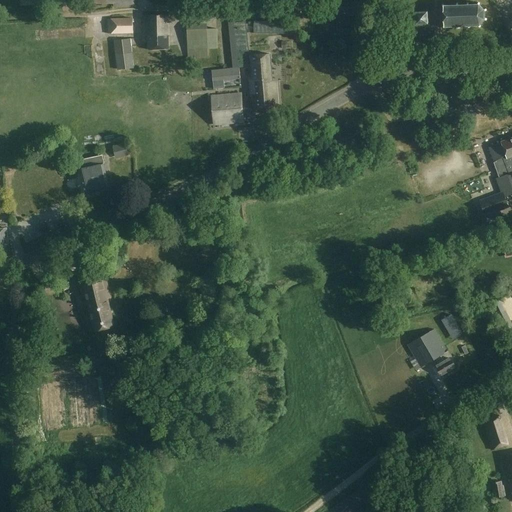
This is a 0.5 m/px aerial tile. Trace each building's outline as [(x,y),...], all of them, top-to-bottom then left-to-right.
[(484,10),(479,5),(443,6),(444,27),(479,26),(485,19),(484,10)] [(429,23),(428,11),(416,12),(416,24),(429,23)] [(171,23),(171,15),(144,16),(145,36),(148,36),(149,50),(169,50),(168,23),(171,23)] [(134,33),(133,18),(108,19),(109,34),(134,33)] [(89,19),(27,22),(29,50),(38,49),(37,31),(77,29),(77,38),(90,37),(89,19)] [(218,49),(217,30),(187,31),(188,58),(208,57),(208,49),(218,49)] [(42,31),(40,39),(50,41),(51,33),(42,31)] [(130,39),(114,41),(117,71),(134,69),(130,39)] [(273,82),(270,54),(251,56),(253,79),(250,79),(252,110),(278,108),(276,82),(273,82)] [(244,123),(242,94),(212,96),(214,125),(244,123)] [(511,137),(501,142),(488,146),(506,196),(511,193),(511,137)] [(129,156),(126,143),(113,146),(115,159),(129,156)] [(110,189),(102,156),(82,160),(83,163),(79,164),(85,194),(110,189)] [(502,192),(479,200),(488,225),(501,220),(498,212),(508,208),(502,192)] [(511,237),(502,239),(506,258),(511,256),(511,237)] [(110,298),(104,271),(77,278),(84,305),(87,304),(95,332),(114,327),(107,299),(110,298)] [(511,332),(511,323),(500,298),(486,305),(492,317),(496,315),(506,335),(511,332)] [(447,351),(434,329),(407,345),(421,368),(435,359),(438,364),(435,366),(442,377),(457,368),(451,358),(452,357),(449,350),(447,351)] [(508,446),(500,415),(483,419),(491,451),(508,446)] [(502,485),(502,481),(492,483),(494,498),(506,496),(504,485),(502,485)]
